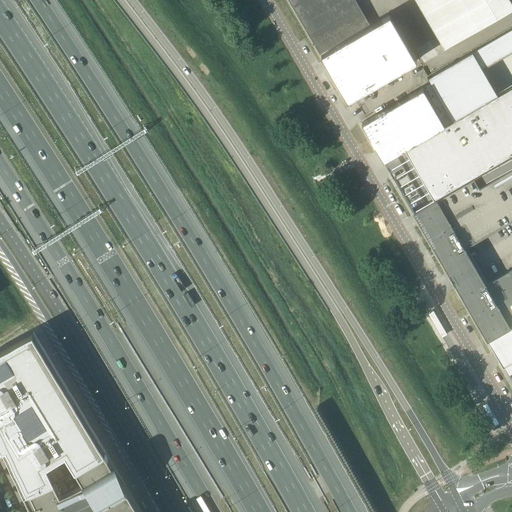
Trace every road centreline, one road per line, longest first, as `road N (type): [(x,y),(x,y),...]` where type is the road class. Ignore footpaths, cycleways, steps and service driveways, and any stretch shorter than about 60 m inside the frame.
road 1 (secondary): [(119,0),(201,108),(342,324),(446,511)]
road 2 (secondary): [(462,505),(271,196),(131,0)]
road 3 (motorway): [(348,511),(172,209),(37,0)]
road 4 (motorway): [(302,511),(193,321),(0,16)]
road 5 (motorway): [(0,89),(257,511)]
road 6 (motorway): [(0,166),(210,511)]
road 7 (secondary): [(178,511),(0,220)]
road 8 (unclassified): [(434,290),(265,0)]
road 9 (secondary): [(0,250),(161,511)]
road 10 (unclassified): [(511,424),(434,290)]
